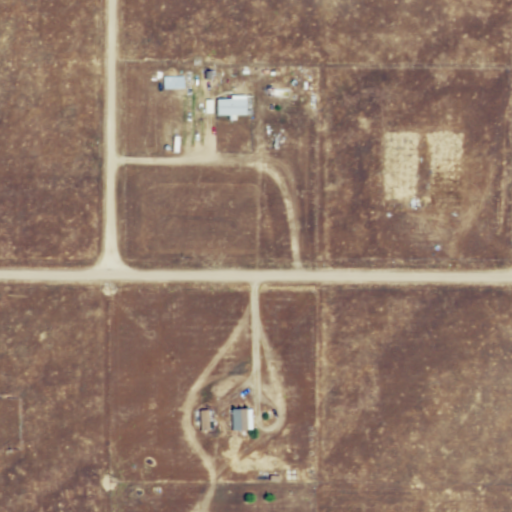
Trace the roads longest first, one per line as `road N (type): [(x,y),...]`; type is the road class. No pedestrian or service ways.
road 1 (residential): [(511,278),(0,277)]
road 2 (residential): [(105,277),(106,0)]
